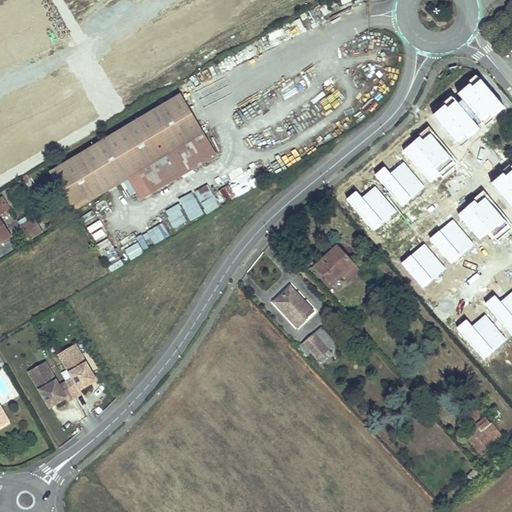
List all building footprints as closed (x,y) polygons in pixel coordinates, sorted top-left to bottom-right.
[(157,163),(204,135),(181,96),(51,173),(74,212),(85,206),(130,179),(143,201),(170,184),(157,163)] [(217,157),(204,135),(157,163),(170,184),(217,157)] [(224,189),(219,192),(227,204),(232,201),(224,189)] [(191,224),(204,217),(189,190),(175,197),(191,224)] [(206,217),(220,210),(211,193),(197,200),(206,217)] [(0,245),(12,237),(0,217),(0,215),(10,209),(3,198),(0,200),(0,245)] [(176,205),(163,213),(177,234),(190,226),(176,205)] [(74,212),(78,219),(89,212),(85,206),(74,212)] [(159,210),(146,217),(162,244),(175,236),(159,210)] [(96,246),(109,238),(93,211),(80,219),(96,246)] [(143,218),(130,225),(146,253),(159,245),(143,218)] [(23,227),(31,240),(44,232),(36,219),(23,227)] [(119,233),(131,260),(138,257),(135,250),(140,247),(134,233),(131,234),(128,228),(119,233)] [(107,266),(120,260),(113,243),(99,249),(107,266)] [(337,247),(330,253),(336,259),(343,252),(337,247)] [(354,265),(343,252),(336,259),(330,253),(324,258),(323,257),(315,265),(333,284),(342,276),(354,265)] [(109,268),(112,273),(124,266),(121,260),(109,268)] [(347,281),(359,270),(354,265),(342,276),(347,281)] [(274,301),(298,328),(307,320),(305,319),(314,311),(292,286),(274,301)] [(316,334),(305,343),(319,359),(322,363),(333,354),(316,334)] [(305,343),(298,348),(312,365),(319,359),(305,343)] [(78,354),(84,356),(77,346),(61,355),(67,366),(69,360),(78,354)] [(94,373),(84,356),(78,354),(69,360),(67,366),(75,379),(62,387),(54,373),(48,372),(39,377),(37,383),(48,401),(52,398),(58,406),(69,400),(71,403),(84,395),(82,392),(94,385),(89,376),(94,373)] [(48,372),(54,373),(48,363),(31,373),(37,383),(39,377),(48,372)] [(99,382),(94,373),(89,376),(94,385),(99,382)] [(52,398),(48,401),(53,409),(58,406),(52,398)] [(1,407),(0,407),(0,420),(3,426),(10,422),(1,407)] [(482,455),(504,438),(498,430),(498,431),(486,416),(465,434),(482,455)]
